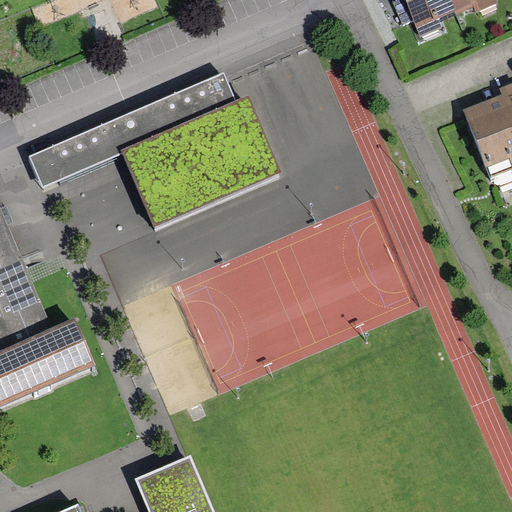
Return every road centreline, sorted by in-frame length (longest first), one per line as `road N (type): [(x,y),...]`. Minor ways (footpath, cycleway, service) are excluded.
road 1 (residential): [(438,196),(347,0)]
road 2 (track): [(438,196),(511,343)]
